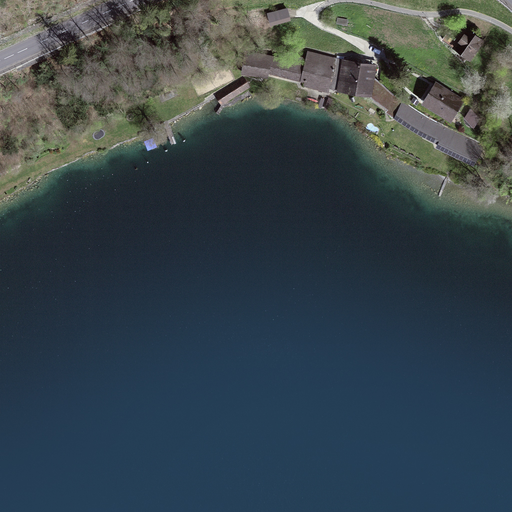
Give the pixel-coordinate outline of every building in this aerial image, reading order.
[(290,19),(287,8),(268,14),(271,24),(290,19)] [(468,30),(455,47),(469,57),(482,40),(468,30)] [(373,77),(376,61),(358,58),(357,62),(344,60),(308,52),(306,58),(296,56),(294,61),(272,56),(245,51),(242,73),(267,77),(268,72),(305,81),(304,84),(328,91),(328,87),(339,89),(370,94),(373,77)] [(395,117),(403,101),(395,96),(394,96),(373,77),(370,94),(370,97),(387,109),(385,112),(394,118),(395,117)] [(247,88),(242,80),(218,95),(223,103),(247,88)] [(433,86),(422,102),(436,111),(438,107),(453,117),(464,101),(442,86),(439,90),(433,86)] [(412,107),(403,101),(395,117),(405,123),(415,130),(423,134),(431,139),(438,142),(437,146),(469,162),(470,161),(474,163),(483,145),(438,123),(431,119),(425,116),(418,111),(412,107)] [(145,102),(134,107),(137,114),(148,109),(145,102)]
